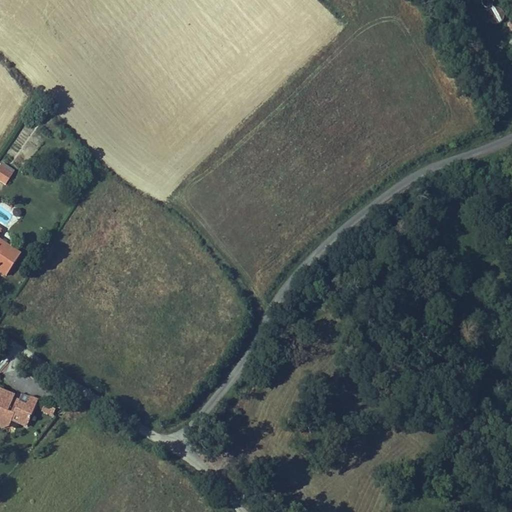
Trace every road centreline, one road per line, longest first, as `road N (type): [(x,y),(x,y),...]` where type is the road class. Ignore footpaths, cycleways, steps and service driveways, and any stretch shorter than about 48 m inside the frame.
road 1 (unclassified): [(169,448),(259,343),(284,292),(333,232),(420,173),(511,140)]
road 2 (residential): [(169,448),(0,336)]
